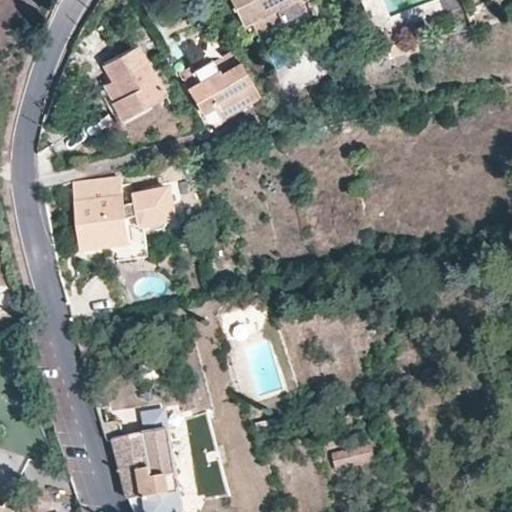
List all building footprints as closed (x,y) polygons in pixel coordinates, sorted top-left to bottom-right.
[(232,0),(243,21),(250,17),(265,44),(288,32),(314,19),(303,0),(232,0)] [(116,82),(106,87),(117,106),(122,117),(163,96),(139,51),(108,67),(116,82)] [(235,109),(258,97),(240,63),(202,84),(192,66),(179,73),(199,112),(213,106),(219,117),(235,109)] [(99,71),(106,87),(116,82),(108,67),(99,71)] [(125,205),(124,197),(122,178),(77,181),(85,246),(100,244),(112,243),(129,241),(127,219),(139,217),(141,228),(143,227),(178,222),(174,189),(138,196),(138,205),(125,205)] [(138,196),(124,197),(125,205),(138,205),(138,196)] [(83,319),(70,322),(74,330),(83,354),(95,351),(83,319)] [(143,424),(167,421),(165,410),(142,413),(143,424)] [(181,511),(169,425),(114,433),(119,454),(128,496),(143,493),(146,511),(181,511)] [(374,460),(372,448),(336,454),(337,466),(374,460)] [(0,511),(24,511),(20,497),(3,503),(0,502),(0,511)]
